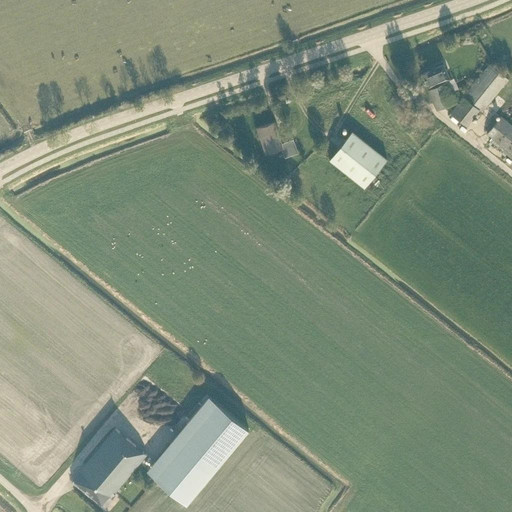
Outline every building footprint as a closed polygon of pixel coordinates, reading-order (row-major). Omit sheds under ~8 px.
[(466,125),(480,109),(482,111),(508,79),(489,63),(450,112),(466,125)] [(455,101),(446,81),(450,79),(443,64),(431,70),(421,74),(437,109),(455,101)] [(511,125),(501,116),(487,134),(492,137),(489,140),(511,158),(511,125)] [(285,157),(298,152),(293,139),(282,143),(274,122),(257,127),(266,153),(282,148),(285,157)] [(364,187),(387,159),(352,131),(329,159),(364,187)] [(216,402),(154,476),(186,503),(249,429),(216,402)] [(114,493),(147,454),(116,428),(72,480),(86,492),(89,495),(89,494),(102,505),(103,505),(105,507),(109,501),(112,503),(117,496),(114,493)]
